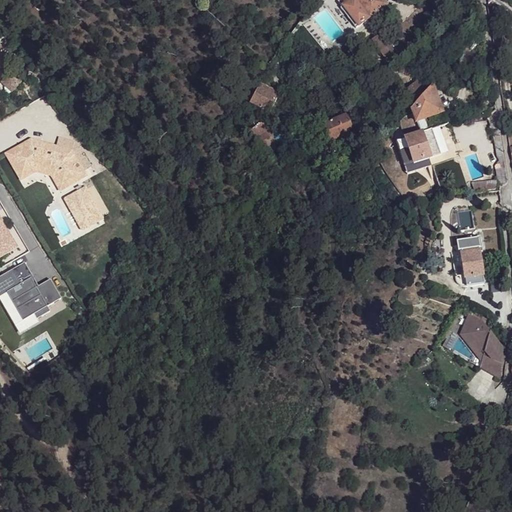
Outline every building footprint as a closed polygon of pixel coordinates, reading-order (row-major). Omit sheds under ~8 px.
[(341,0),(344,4),(339,7),(357,30),(386,8),(380,0),(341,0)] [(453,1),(451,0),(445,0),(441,5),(446,9),(453,1)] [(485,39),(483,29),(467,46),(474,51),(485,39)] [(385,59),(394,53),(383,36),(374,42),(385,59)] [(466,59),(460,54),(453,61),(459,67),(466,59)] [(11,72),(2,82),(12,91),(21,81),(11,72)] [(416,101),(426,91),(416,81),(407,91),(416,101)] [(251,100),(251,101),(265,107),(273,92),(260,84),(251,100)] [(441,113),(431,86),(426,91),(416,101),(410,109),(411,114),(414,121),(415,123),(424,119),(441,113)] [(251,101),(250,105),(263,111),(269,114),(280,93),(274,89),(273,92),(265,107),(251,101)] [(341,138),(352,133),(344,116),(324,126),(331,143),(341,138)] [(267,117),(262,121),(261,121),(261,123),(255,127),(250,131),(256,140),(268,129),(272,125),(267,117)] [(409,123),(407,117),(398,123),(405,140),(414,136),(409,123)] [(424,119),(415,123),(419,135),(428,131),(424,119)] [(331,143),(324,126),(322,123),(314,128),(325,151),(343,143),(341,138),(331,143)] [(270,131),(268,129),(256,140),(259,145),(273,162),(286,154),(284,151),(270,131)] [(428,131),(419,135),(428,160),(441,156),(431,130),(428,131)] [(428,160),(419,135),(414,136),(405,140),(404,140),(413,165),(428,160)] [(504,159),(500,136),(496,136),(494,137),(497,156),(499,160),(504,159)] [(36,150),(38,144),(29,142),(4,157),(19,183),(34,174),(50,178),(59,193),(78,182),(75,176),(61,185),(54,173),(33,167),(21,174),(12,159),(30,149),(36,150)] [(30,149),(12,159),(21,174),(33,167),(54,173),(61,185),(75,176),(78,182),(85,178),(70,153),(38,144),(36,150),(30,149)] [(508,185),(504,159),(499,160),(496,167),(499,187),(508,185)] [(301,191),(306,187),(298,174),(289,179),(298,193),(301,191)] [(476,192),(498,191),(496,182),(472,183),(476,192)] [(316,202),(306,187),(301,191),(310,205),(316,202)] [(86,188),(64,200),(82,232),(103,220),(86,188)] [(0,258),(18,248),(0,217),(0,258)] [(466,288),(483,286),(482,275),(480,253),(474,253),(473,246),(471,243),(468,241),(465,241),(462,243),(461,246),(462,255),(466,288)] [(24,264),(0,277),(0,297),(6,294),(23,322),(34,316),(36,320),(50,313),(47,308),(61,300),(50,280),(38,287),(36,288),(30,279),(33,278),(24,264)] [(473,316),(470,315),(459,334),(481,361),(482,355),(464,333),(473,316)] [(473,316),(464,333),(482,355),(481,361),(481,364),(501,376),(504,348),(483,323),(473,316)] [(28,371),(31,376),(49,365),(46,360),(28,371)] [(481,364),(480,367),(501,378),(501,376),(481,364)]
